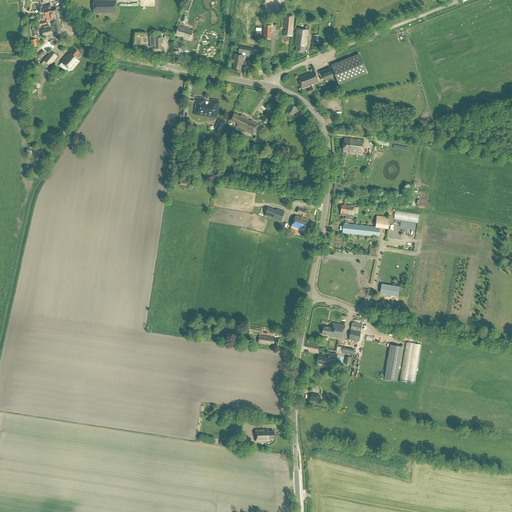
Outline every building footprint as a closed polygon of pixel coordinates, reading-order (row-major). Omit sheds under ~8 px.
[(94,14),(116,13),(116,1),(93,1),(94,14)] [(43,7),(42,4),(37,6),(39,13),(52,9),(50,5),(43,7)] [(50,20),(59,18),(57,9),(50,11),(51,16),(49,17),(50,20)] [(292,37),(293,16),(284,15),(283,28),(285,28),(285,31),(283,31),(283,36),(292,37)] [(59,18),(50,20),(52,25),(51,25),(52,28),(40,31),(41,37),(54,34),(54,35),(64,32),(62,24),(61,24),(59,18)] [(183,37),(182,38),(190,40),(193,31),(178,25),(176,34),(179,35),(179,36),(183,37)] [(272,34),(272,27),(264,26),(263,39),(270,40),(271,34),(272,34)] [(306,47),(308,30),(296,29),(295,46),(296,46),(295,52),(303,53),(303,51),(305,51),(305,47),(306,47)] [(152,52),(160,51),(159,44),(161,44),(160,37),(155,37),(155,43),(151,43),(152,52)] [(257,50),(251,49),(252,47),(247,46),(247,48),(239,46),(238,52),(239,52),(239,55),(234,54),(233,58),(232,62),(234,62),(233,68),(240,69),(241,65),(242,65),(243,60),(244,56),(242,55),(243,53),(245,54),(251,54),(254,55),(256,55),(257,50)] [(62,62),(59,66),(65,71),(68,67),(72,70),(80,61),(77,58),(80,53),(74,49),(71,53),(70,52),(61,62),(62,62)] [(50,67),(58,57),(51,51),(43,61),(50,67)] [(341,61),(331,65),(338,84),(366,72),(359,54),(341,61)] [(324,80),(334,76),(331,68),(321,72),(324,80)] [(302,88),(318,81),(314,72),(298,78),(302,88)] [(211,103),(205,102),(205,99),(197,98),(194,115),(217,119),(219,102),(211,100),(211,103)] [(292,105),(290,104),(286,111),(292,116),(294,113),(293,112),(294,110),(295,110),(297,107),(292,104),(292,105)] [(268,110),(261,120),(267,125),(269,122),(271,119),(277,123),(279,119),(274,115),(275,114),(268,110)] [(241,117),(234,113),(230,120),(238,124),(237,126),(254,136),(260,125),(258,124),(258,123),(251,120),(251,121),(247,120),(248,118),(245,116),(244,117),(241,115),(241,117)] [(221,133),(226,122),(219,119),(214,130),(221,133)] [(317,137),(320,135),(313,125),(310,127),(317,137)] [(388,147),(389,140),(374,137),(373,144),(388,147)] [(361,154),(363,140),(343,138),(342,150),(348,151),(348,152),(361,154)] [(358,208),(354,207),(354,206),(343,205),(343,206),(341,206),(339,216),(346,216),(346,214),(349,214),(353,215),(353,214),(357,214),(358,208)] [(265,219),(265,209),(252,209),(252,214),(256,214),(255,219),(265,219)] [(281,222),(285,212),(277,209),(273,219),(281,222)] [(418,224),(419,215),(396,210),(394,220),(418,224)] [(308,229),(311,222),(306,220),(307,219),(295,215),(291,227),(304,232),(305,228),(308,229)] [(388,229),(389,218),(377,216),(375,227),(388,229)] [(378,238),(380,228),(348,224),(345,224),(344,223),(342,234),(378,238)] [(400,286),(382,283),(381,291),(398,295),(400,286)] [(359,342),(362,324),(352,322),(348,340),(359,342)] [(342,339),(345,326),(332,323),(331,328),(322,326),(321,334),(329,336),(328,337),(342,339)] [(278,344),(279,339),(264,337),(259,336),(258,342),(263,343),(273,344),(273,347),(277,348),(277,344),(278,344)] [(414,385),(421,345),(405,343),(399,382),(414,385)] [(396,382),(401,347),(389,345),(384,380),(396,382)] [(354,355),(355,350),(337,347),(336,352),(354,355)] [(335,362),(336,355),(328,354),(328,358),(324,357),(324,358),(317,357),(316,363),(320,364),(320,365),(326,366),(327,361),(335,362)] [(319,402),(321,395),(311,393),(310,401),(319,402)] [(253,425),(254,417),(245,416),(244,424),(253,425)] [(264,431),(264,429),(255,429),(256,442),(269,442),(269,440),(274,439),(274,431),(264,431)]
